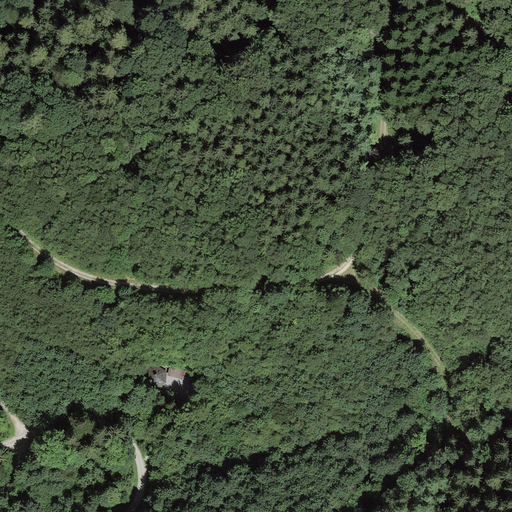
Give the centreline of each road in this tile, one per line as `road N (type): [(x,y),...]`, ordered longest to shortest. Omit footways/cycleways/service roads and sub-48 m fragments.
road 1 (track): [(511,48),(445,10),(406,10),(388,25),(379,54),(376,189),(345,274),(222,290),(132,287),(44,256),(0,209)]
road 2 (track): [(345,274),(423,339),(453,393),(441,454),(383,511)]
road 3 (track): [(131,0),(155,47),(199,64),(260,41),(281,0)]
road 4 (track): [(130,511),(143,470),(118,427),(78,417),(32,437)]
